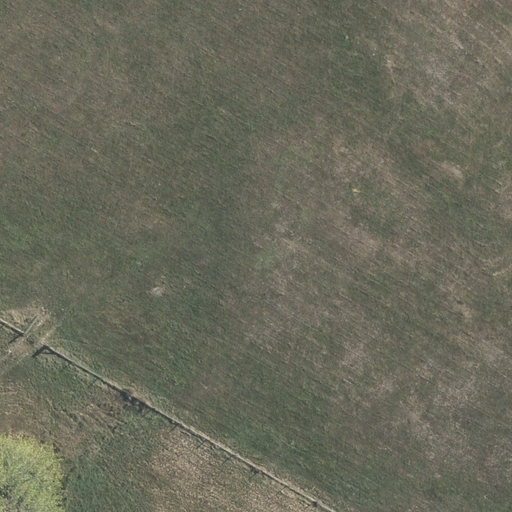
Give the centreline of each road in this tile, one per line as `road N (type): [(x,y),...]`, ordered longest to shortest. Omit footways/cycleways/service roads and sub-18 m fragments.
road 1 (unknown): [(0,442),(247,281),(511,76)]
road 2 (unknown): [(422,511),(247,281)]
